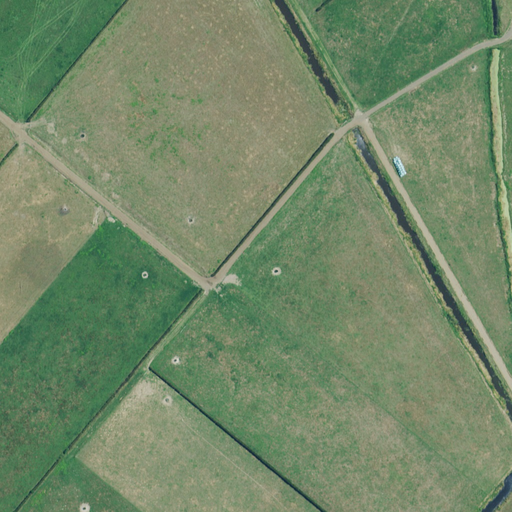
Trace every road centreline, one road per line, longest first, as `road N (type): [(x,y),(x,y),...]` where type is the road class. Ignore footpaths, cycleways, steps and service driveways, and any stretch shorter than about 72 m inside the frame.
road 1 (track): [(369,115),(345,130),(216,292),(0,116)]
road 2 (track): [(511,378),(369,115)]
road 3 (track): [(511,38),(481,46),(369,115)]
